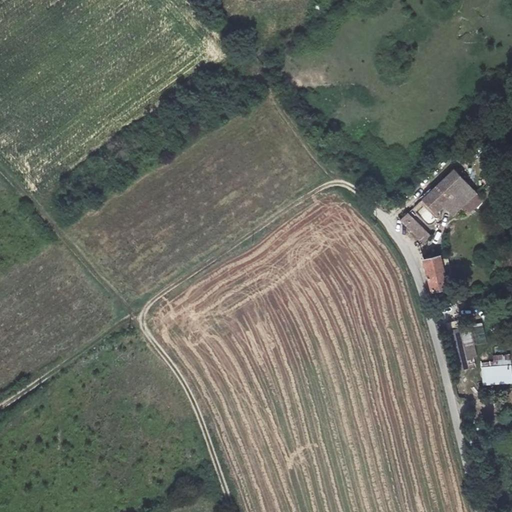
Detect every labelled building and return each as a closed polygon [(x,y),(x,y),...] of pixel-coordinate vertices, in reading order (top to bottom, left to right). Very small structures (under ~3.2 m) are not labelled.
[(482,196),(453,166),(420,196),(433,209),(441,203),(449,212),(458,203),(466,211),(482,196)] [(399,217),(416,235),(421,241),(428,234),(406,210),(399,217)] [(484,232),(475,237),(481,247),(490,241),(484,232)] [(421,257),(429,288),(446,284),(438,253),(421,257)] [(476,343),(486,343),(485,325),(461,327),(460,321),(450,322),(454,369),(469,368),(469,359),(477,358),(476,343)] [(482,362),(483,389),(511,386),(511,361),(511,354),(493,355),(493,361),(482,362)]
